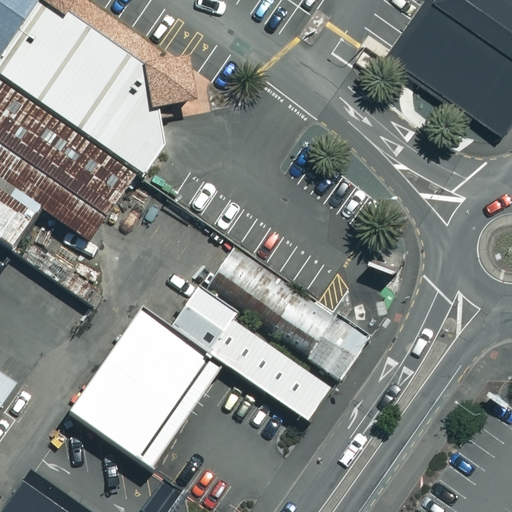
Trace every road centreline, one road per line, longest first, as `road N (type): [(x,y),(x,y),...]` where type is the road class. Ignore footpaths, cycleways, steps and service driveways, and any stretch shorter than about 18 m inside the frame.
road 1 (tertiary): [(299,511),(465,263)]
road 2 (tertiary): [(511,303),(469,346),(351,511)]
